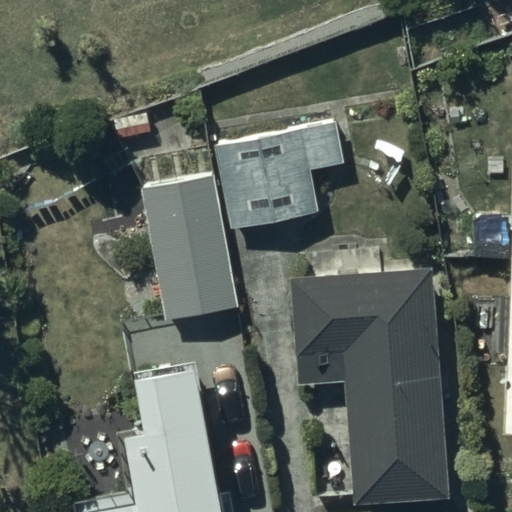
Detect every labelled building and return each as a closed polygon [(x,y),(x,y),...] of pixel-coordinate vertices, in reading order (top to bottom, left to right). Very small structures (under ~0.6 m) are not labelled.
[(332,121),(214,141),(228,226),(316,211),(308,166),(339,161),(332,121)] [(213,172),(140,184),(162,313),(235,301),(213,172)] [(511,202),(501,431),(511,431),(511,202)] [(428,265),(287,273),(292,380),(295,380),(295,381),(295,382),(295,383),(295,384),(294,384),(294,385),(294,386),(295,387),(295,388),(295,389),(295,390),(296,391),(297,392),(297,393),(298,394),(299,395),(300,396),(301,396),(301,397),(302,397),(303,397),(304,397),(304,398),(305,398),(306,398),(307,398),(308,398),(309,398),(310,398),(311,397),(311,416),(310,416),(309,417),(308,417),(307,418),(306,418),(305,419),(304,420),(303,421),(302,422),(302,423),(301,424),(301,425),(300,426),(300,427),(300,428),(300,429),(299,430),(300,432),(300,433),(300,434),(300,435),(301,436),(301,437),(302,438),(302,439),(303,440),(304,441),(305,442),(306,442),(307,443),(308,443),(309,444),(310,444),(311,444),(312,445),(312,493),(348,493),(348,500),(441,495),(428,271),(428,265)] [(117,431),(126,488),(43,500),(45,511),(231,511),(227,488),(216,490),(213,478),(208,479),(190,364),(125,374),(134,429),(117,431)]
